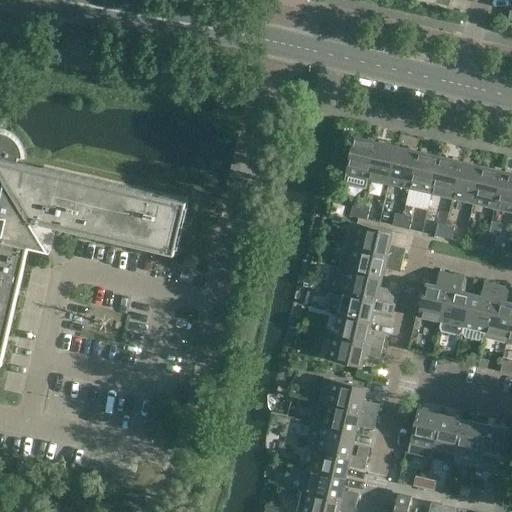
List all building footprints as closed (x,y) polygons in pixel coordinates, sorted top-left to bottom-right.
[(175,254),(188,201),(160,194),(159,199),(155,198),(153,192),(43,167),(39,187),(20,183),(13,172),(15,169),(16,166),(17,163),(17,160),(22,159),(22,156),(22,154),(21,152),(21,150),(20,148),(19,145),(16,142),(15,140),(13,138),(11,137),(9,135),(6,134),(4,133),(0,132),(0,185),(3,189),(0,201),(0,365),(1,366),(29,245),(27,245),(29,239),(30,240),(31,239),(32,239),(33,238),(34,237),(34,236),(34,235),(34,234),(34,233),(33,232),(32,231),(31,230),(33,221),(175,254)] [(365,188),(368,179),(376,141),(354,136),(343,183),(365,188)] [(389,184),(397,146),(376,141),(368,179),(389,184)] [(410,188),(418,151),(397,146),(389,184),(410,188)] [(431,193),(440,156),(418,151),(410,188),(431,193)] [(452,198),(461,161),(440,156),(431,193),(452,198)] [(473,203),(482,166),(461,161),(452,198),(473,203)] [(494,208),(503,171),(482,166),(473,203),(494,208)] [(511,212),(511,172),(503,171),(494,208),(511,212)] [(359,217),(362,205),(353,203),(350,216),(359,217)] [(370,207),(362,205),(359,217),(367,219),(370,207)] [(401,227),(404,215),(395,213),(392,225),(401,227)] [(412,217),(404,215),(401,227),(409,229),(412,217)] [(390,244),(393,232),(350,222),(345,245),(403,259),(406,248),(390,244)] [(443,237),(446,225),(438,223),(435,235),(443,237)] [(455,227),(446,225),(443,237),(452,239),(455,227)] [(485,247),(488,234),(480,233),(477,245),(485,247)] [(497,236),(488,234),(485,247),(494,249),(497,236)] [(401,269),(403,259),(345,245),(340,267),(382,277),(385,265),(401,269)] [(380,289),(382,277),(340,267),(334,289),(393,303),(395,292),(380,289)] [(441,321),(452,274),(440,271),(437,285),(426,283),(418,316),(441,321)] [(462,332),(471,293),(461,291),(465,277),(452,274),(441,321),(440,327),(443,332),(457,336),(462,332)] [(484,337),(497,285),(484,282),(481,295),(471,293),(462,332),(465,338),(478,340),(483,337),(484,337)] [(507,342),(511,318),(511,302),(506,301),(509,288),(497,285),(484,337),(507,342)] [(390,313),(393,303),(334,289),(329,312),(339,314),(372,322),(375,310),(390,313)] [(369,333),(372,322),(339,314),(334,336),(383,347),(385,337),(369,333)] [(380,358),(383,347),(334,336),(328,359),(361,367),(364,354),(380,358)] [(481,356),(479,367),(487,368),(489,358),(481,356)] [(511,361),(503,360),(500,372),(511,375),(511,368),(511,361)] [(324,378),(319,401),(377,414),(380,404),(364,400),(367,388),(324,378)] [(375,425),(377,414),(319,401),(314,423),(323,425),(356,433),(359,421),(375,425)] [(431,457),(441,414),(418,409),(408,452),(431,457)] [(453,462),(463,419),(441,414),(431,457),(453,462)] [(475,467),(485,424),(463,419),(453,462),(475,467)] [(509,430),(485,424),(475,467),(499,473),(509,430)] [(351,455),(356,433),(323,425),(318,447),(351,455)] [(359,446),(356,456),(367,459),(369,449),(359,446)] [(364,469),(367,459),(356,456),(351,455),(318,447),(313,468),(313,470),(346,477),(349,465),(364,469)] [(343,489),(346,477),(313,470),(313,468),(307,467),(302,490),(357,503),(359,493),(343,489)] [(424,488),(426,478),(416,475),(413,486),(424,488)] [(437,480),(426,478),(424,488),(434,491),(437,480)] [(468,498),(471,488),(460,486),(458,496),(468,498)] [(479,501),(481,490),(471,488),(468,498),(479,501)] [(347,511),(354,511),(357,503),(302,490),(296,511),(338,511),(339,510),(347,511)] [(496,494),(481,490),(479,501),(494,504),(496,494)] [(411,511),(408,511),(411,497),(398,494),(393,511),(411,511)] [(265,501),(263,511),(265,511),(277,511),(279,505),(265,501)] [(441,511),(443,505),(431,502),(428,511),(441,511)]
